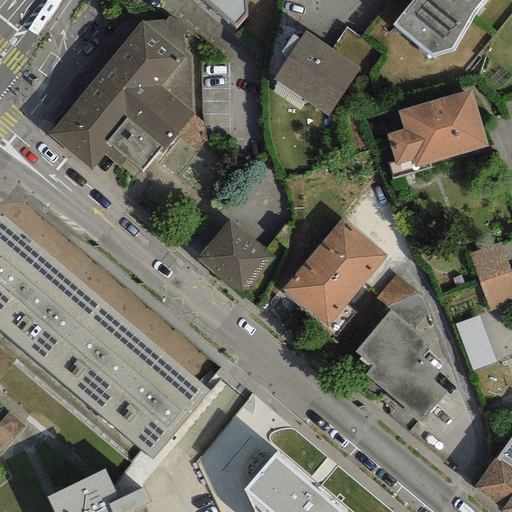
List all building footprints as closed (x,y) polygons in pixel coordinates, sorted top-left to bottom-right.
[(200,0),(234,30),(247,12),(245,0),(200,0)] [(483,0),(412,0),(392,26),(431,55),(451,49),(474,11),(483,0)] [(49,136),(91,171),(105,155),(121,168),(129,158),(144,171),(192,115),(158,86),(182,58),(143,25),(49,136)] [(360,69),(303,32),(272,79),(329,116),(360,69)] [(470,89),(397,110),(402,130),(386,134),(395,166),(412,161),(414,168),(487,147),(470,89)] [(151,460),(210,388),(0,215),(0,372),(18,351),(151,460)] [(327,327),(386,255),(341,219),(281,289),(327,327)] [(240,301),(274,262),(229,224),(196,263),(240,301)] [(511,272),(501,244),(469,255),(489,312),(511,304),(511,272)] [(364,375),(420,423),(446,393),(431,380),(439,371),(420,355),(429,343),(390,310),(354,352),(371,366),(364,375)] [(472,371),(497,362),(479,315),(454,325),(472,371)] [(0,437),(20,415),(0,395),(0,437)] [(511,511),(511,434),(474,489),(503,508),(501,511),(502,511),(511,511)] [(352,511),(278,450),(243,489),(254,511),(352,511)] [(45,507),(47,511),(151,511),(144,497),(117,509),(103,480),(45,507)]
